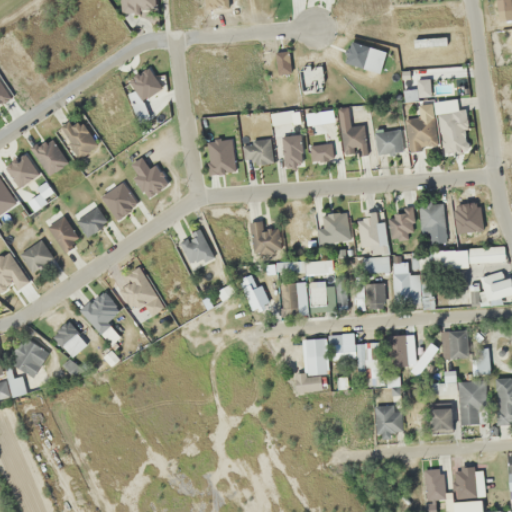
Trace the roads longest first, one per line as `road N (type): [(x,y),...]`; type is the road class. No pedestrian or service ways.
road 1 (residential): [(0,326),(199,205),(494,177)]
road 2 (residential): [(0,138),(158,41),(315,32)]
road 3 (residential): [(511,311),(267,342)]
road 4 (residential): [(469,0),(494,177),(511,241)]
road 5 (residential): [(175,42),(199,205)]
road 6 (residential): [(511,445),(375,459)]
